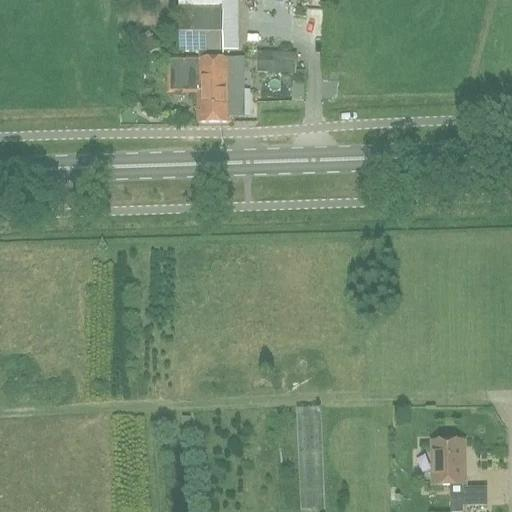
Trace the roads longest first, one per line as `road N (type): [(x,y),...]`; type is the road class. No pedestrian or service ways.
road 1 (primary): [(0,175),(511,156)]
road 2 (track): [(511,396),(0,413)]
